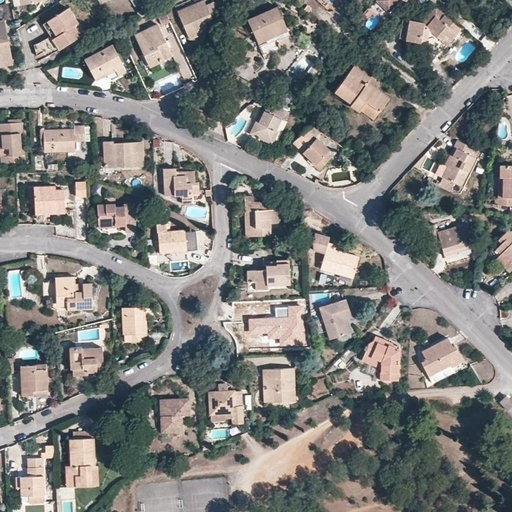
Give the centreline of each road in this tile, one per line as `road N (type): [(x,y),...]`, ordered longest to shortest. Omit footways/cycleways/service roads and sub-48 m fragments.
road 1 (residential): [(351,214),(511,44)]
road 2 (residential): [(0,99),(51,94),(120,106),(221,153)]
road 3 (residential): [(351,214),(511,366)]
road 4 (residential): [(0,438),(134,381),(171,359),(183,339)]
road 5 (residential): [(174,292),(79,252),(0,245)]
road 6 (unknown): [(446,114),(309,3)]
road 7 (residential): [(221,153),(351,214)]
